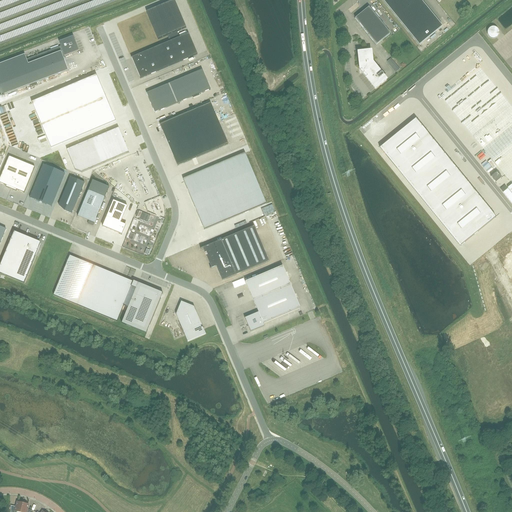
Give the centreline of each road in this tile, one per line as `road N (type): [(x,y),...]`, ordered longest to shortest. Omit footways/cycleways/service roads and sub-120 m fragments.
road 1 (trunk): [(466,511),(324,153),(300,0)]
road 2 (residential): [(99,26),(174,206),(153,271)]
road 3 (residential): [(153,271),(209,299),(270,440)]
road 4 (residential): [(0,208),(153,271)]
road 5 (unclassified): [(413,88),(511,207)]
road 6 (unclassified): [(511,79),(477,36),(413,88)]
road 7 (unclassified): [(373,511),(326,469),(270,440)]
